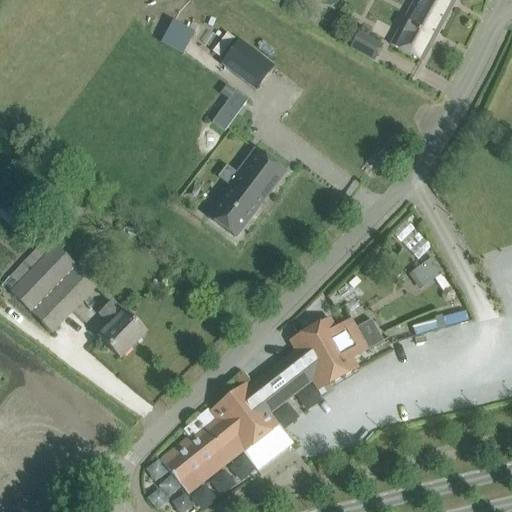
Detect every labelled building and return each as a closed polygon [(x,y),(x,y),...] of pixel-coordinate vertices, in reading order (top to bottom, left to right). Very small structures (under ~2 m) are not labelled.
[(414,0),(390,45),(421,62),(455,0),(414,0)] [(238,40),(220,65),(255,91),(274,67),(238,40)] [(212,123),(224,132),(246,102),(234,92),(212,123)] [(235,173),(240,176),(208,218),(234,238),(284,173),(253,149),(235,173)] [(418,258),(429,245),(404,223),(393,236),(418,258)] [(3,285),(52,333),(96,288),(50,242),(47,246),(44,243),(3,285)] [(408,274),(420,290),(444,273),(432,257),(408,274)] [(99,339),(105,345),(119,359),(144,334),(124,314),(123,315),(111,303),(100,314),(112,326),(99,339)] [(234,441),(243,452),(242,453),(257,472),(292,445),(269,415),(312,382),(317,391),(357,369),(348,353),(363,345),(364,347),(365,346),(351,321),(335,329),(330,320),(289,343),(294,351),(248,388),(246,385),(210,413),(207,410),(195,420),(202,428),(198,431),(192,423),(183,431),(189,439),(159,462),(179,486),(234,441)] [(308,390),(299,397),(305,405),(314,398),(308,390)]
